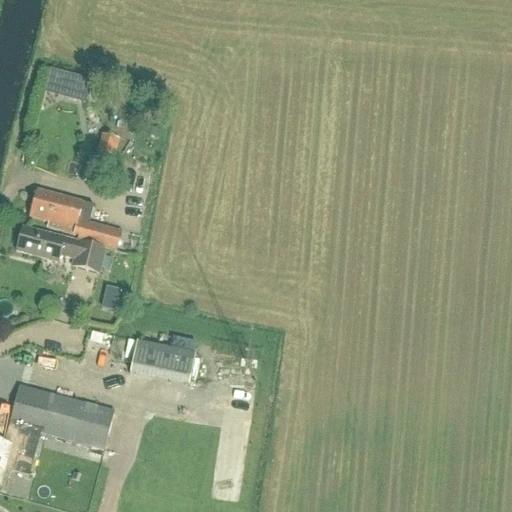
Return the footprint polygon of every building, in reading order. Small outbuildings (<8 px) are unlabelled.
[(85,130),(90,110),(74,106),(69,126),(85,130)] [(119,143),(101,138),(96,155),(114,160),(119,143)] [(78,240),(77,245),(104,253),(105,251),(114,254),(119,235),(77,223),(82,206),(37,194),(30,221),(48,226),(47,231),(78,240)] [(104,253),(77,245),(22,230),(16,254),(57,265),(59,258),(73,262),(71,269),(98,276),(104,253)] [(193,357),(135,344),(128,376),(187,388),(193,357)] [(0,489),(7,462),(20,466),(29,433),(103,454),(114,415),(19,389),(8,428),(15,430),(10,447),(0,444),(0,489)] [(118,486),(117,464),(105,465),(106,487),(118,486)] [(29,502),(32,476),(8,473),(4,499),(29,502)]
